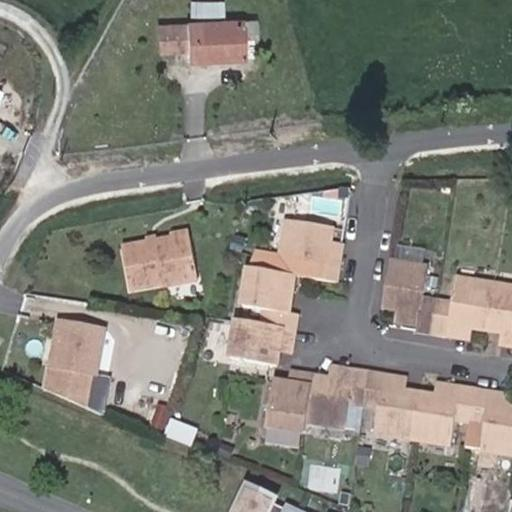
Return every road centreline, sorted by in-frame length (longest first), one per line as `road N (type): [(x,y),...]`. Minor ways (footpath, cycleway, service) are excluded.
road 1 (residential): [(398,160),(100,189),(37,227),(0,271)]
road 2 (residential): [(511,371),(409,355),(364,316),(398,160)]
road 3 (unknown): [(37,227),(80,90),(80,62)]
